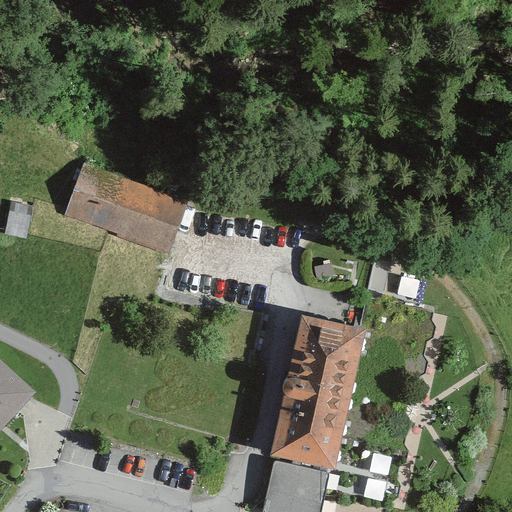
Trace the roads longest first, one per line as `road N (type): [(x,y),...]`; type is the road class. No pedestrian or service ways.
road 1 (residential): [(216,511),(242,495),(254,472),(288,276)]
road 2 (residential): [(18,511),(29,491),(55,483),(183,511)]
